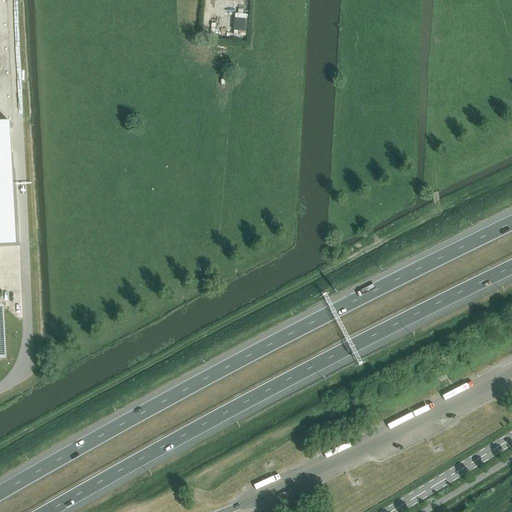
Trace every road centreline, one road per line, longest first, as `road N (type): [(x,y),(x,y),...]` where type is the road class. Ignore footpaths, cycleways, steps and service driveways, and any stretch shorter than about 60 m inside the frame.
road 1 (motorway): [(511,223),(0,493)]
road 2 (motorway): [(48,511),(511,267)]
road 3 (secondary): [(392,511),(511,439)]
